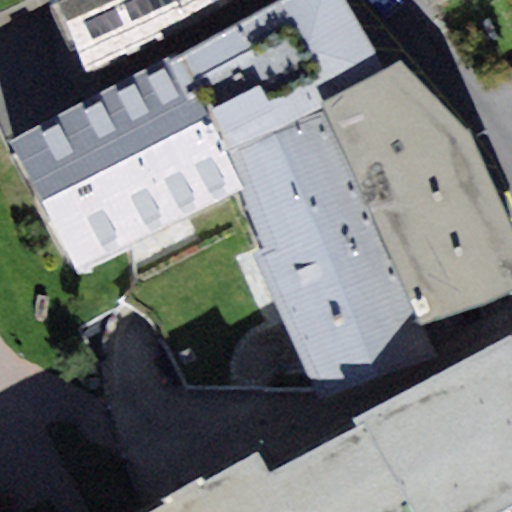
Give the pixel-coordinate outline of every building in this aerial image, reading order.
[(178,51),(10,140),(81,267),(244,187),(228,151),(325,109),(322,102),(385,69),(345,0),(279,0),(181,55),(178,51)] [(57,0),(92,75),(207,18),(236,0),(57,0)] [(445,0),(412,0),(420,14),(445,0)] [(325,109),(424,325),(487,304),(511,292),(511,220),(471,130),(468,131),(401,60),(385,69),(322,102),(325,109)] [(436,352),(424,325),(325,109),(228,151),(244,187),(266,244),(255,251),(320,400),(421,363),(436,352)] [(503,511),(511,507),(511,336),(354,418),(357,426),(271,471),(257,451),(147,511),(503,511)]
